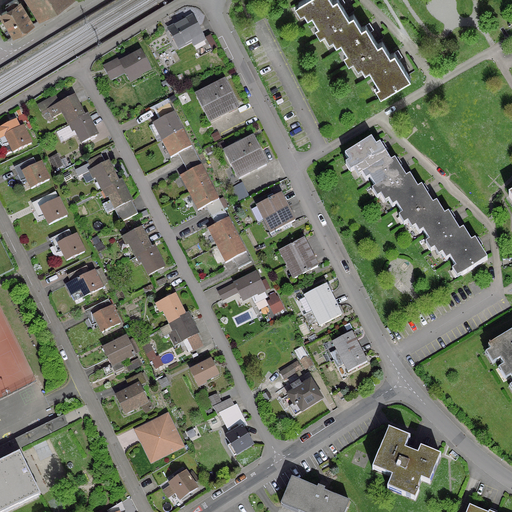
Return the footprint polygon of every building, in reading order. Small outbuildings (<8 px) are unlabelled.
[(7,9),(0,14),(13,35),(31,24),(15,0),(12,0),(4,5),(7,9)] [(37,19),(38,20),(39,20),(39,19),(50,12),(50,13),(69,0),(24,0),(25,1),(25,0),(31,9),(31,10),(32,10),(37,19)] [(332,0),(331,1),(331,0),(302,0),(297,3),(306,18),(311,15),(322,33),(326,31),(348,17),(336,0),(332,0)] [(352,15),(348,17),(326,31),(335,45),(339,42),(351,61),(355,58),(376,44),(364,25),(360,28),(352,15)] [(191,18),(167,30),(177,49),(200,37),(202,41),(203,40),(191,18)] [(381,42),(376,44),(355,58),(364,72),(368,69),(383,94),(409,78),(393,52),(389,55),(381,42)] [(140,54),(121,64),(119,60),(104,68),(107,75),(122,68),(128,80),(129,79),(128,79),(147,69),(147,70),(148,69),(140,54)] [(236,107),(223,82),(195,96),(207,121),(236,107)] [(85,116),(82,117),(72,97),(57,105),(53,98),(38,106),(41,112),(48,109),(52,117),(61,112),(68,125),(85,116)] [(160,142),(181,131),(168,104),(155,111),(158,118),(163,115),(164,118),(152,125),(155,124),(163,140),(160,141),(160,142)] [(71,124),(81,144),(95,136),(85,116),(68,125),(71,124)] [(8,145),(12,153),(30,145),(21,127),(13,132),(10,125),(0,129),(0,145),(1,148),(8,145)] [(189,148),(190,148),(181,131),(160,142),(161,142),(163,140),(171,156),(169,158),(178,154),(180,156),(179,157),(182,164),(195,157),(192,150),(190,151),(189,148)] [(235,177),(265,163),(252,138),(223,152),(235,177)] [(375,148),(370,140),(344,156),(352,169),(356,167),(382,151),(378,145),(375,148)] [(390,163),(382,151),(356,167),(364,181),(368,178),(379,196),(383,193),(405,179),(393,161),(390,163)] [(61,167),(55,155),(49,159),(54,170),(61,167)] [(188,169),(189,172),(179,177),(179,178),(182,176),(190,192),(188,194),(209,183),(200,166),(196,168),(194,166),(198,164),(195,157),(182,164),(186,170),(188,169)] [(17,175),(22,173),(30,189),(48,181),(39,164),(31,168),(28,161),(14,168),(17,174),(16,175),(17,175)] [(102,191),(119,182),(116,183),(106,163),(91,171),(87,164),(74,171),(77,177),(89,172),(89,173),(92,171),(102,191)] [(408,177),(405,179),(383,193),(391,207),(395,205),(406,222),(410,220),(431,206),(420,188),(416,190),(408,177)] [(128,203),(129,202),(119,182),(102,191),(105,190),(114,209),(120,223),(136,215),(132,207),(131,208),(128,203)] [(218,200),(209,183),(188,194),(191,193),(199,209),(196,210),(197,211),(209,205),(210,207),(206,210),(209,216),(223,209),(219,203),(218,203),(217,201),(218,200)] [(249,199),(242,186),(234,190),(240,203),(249,199)] [(66,217),(54,193),(32,204),(35,211),(34,211),(40,209),(48,226),(66,217)] [(287,208),(280,194),(255,207),(252,209),(258,222),(262,220),(287,208)] [(435,204),(431,206),(410,220),(418,234),(422,232),(433,249),(436,247),(458,233),(447,214),(443,217),(435,204)] [(268,234),(269,234),(294,222),(287,208),(262,220),(262,221),(265,219),(271,232),(268,234)] [(226,216),(223,209),(209,216),(213,223),(217,221),(219,223),(206,230),(207,231),(209,229),(218,245),(215,246),(215,247),(236,236),(227,219),(223,221),(222,218),(226,216)] [(122,239),(125,237),(135,257),(152,248),(149,249),(139,230),(122,238),(122,239)] [(462,230),(458,233),(436,247),(445,261),(448,258),(460,276),(486,260),(474,241),(470,243),(462,230)] [(66,240),(63,233),(50,240),(53,247),(52,247),(52,248),(57,245),(65,261),(83,253),(75,236),(66,240)] [(241,255),(245,253),(236,236),(215,247),(218,246),(226,262),(224,263),(224,264),(237,257),(238,260),(233,262),(237,269),(250,262),(246,255),(242,258),(241,255)] [(94,246),(99,243),(96,237),(91,240),(94,246)] [(285,266),(309,253),(303,240),(278,252),(278,253),(281,251),(287,264),(285,266)] [(162,268),(152,248),(135,257),(138,256),(148,275),(162,268)] [(294,278),(291,279),(292,280),(316,267),(309,253),(285,266),(288,265),(294,278)] [(70,283),(65,285),(70,295),(80,291),(83,298),(101,289),(93,272),(84,276),(81,269),(67,276),(70,283)] [(255,274),(233,285),(241,300),(262,290),(263,292),(264,292),(255,274)] [(305,314),(332,301),(325,286),(303,297),(306,296),(313,310),(305,314)] [(233,294),(230,287),(217,293),(221,300),(233,294)] [(280,308),(273,294),(269,296),(271,300),(268,301),(273,311),(280,308)] [(186,314),(183,316),(173,296),(156,305),(159,304),(169,323),(186,314)] [(87,319),(93,317),(101,333),(119,324),(107,301),(85,312),(88,318),(87,319)] [(318,326),(318,327),(340,316),(332,301),(305,314),(303,316),(308,325),(318,320),(320,325),(318,326)] [(196,335),(186,314),(169,323),(169,324),(172,322),(176,331),(169,335),(174,346),(182,342),(187,353),(192,350),(186,340),(196,335)] [(511,381),(511,330),(487,346),(496,362),(499,360),(511,381)] [(331,343),(339,358),(358,348),(350,333),(331,343)] [(133,356),(134,355),(125,338),(124,338),(103,349),(102,349),(110,365),(101,369),(104,376),(113,372),(122,368),(119,362),(133,355),(133,356)] [(305,357),(300,348),(294,352),(300,361),(299,361),(305,370),(311,366),(306,357),(305,357)] [(346,373),(366,363),(358,348),(339,358),(346,373)] [(138,361),(127,366),(129,371),(140,366),(138,361)] [(216,375),(209,361),(190,371),(197,387),(198,386),(197,384),(216,375)] [(283,380),(295,373),(290,366),(279,373),(283,380)] [(115,397),(123,414),(146,402),(138,386),(144,383),(140,375),(127,381),(131,389),(115,397)] [(161,389),(168,385),(165,378),(158,382),(161,389)] [(293,404),(289,407),(294,416),(320,399),(309,382),(301,387),(298,383),(291,387),(294,391),(287,395),(293,404)] [(220,404),(215,394),(207,398),(215,415),(219,414),(230,408),(226,400),(220,404)] [(227,446),(233,456),(252,445),(241,428),(245,426),(238,413),(236,414),(232,407),(235,406),(234,406),(230,408),(219,414),(223,421),(231,417),(236,426),(230,429),(233,433),(225,438),(229,445),(227,446)] [(169,417),(138,433),(153,464),(185,449),(169,417)] [(404,451),(409,439),(387,430),(387,431),(390,433),(385,446),(381,445),(371,470),(372,470),(373,467),(384,471),(382,474),(391,478),(386,490),(387,490),(389,485),(402,491),(400,495),(414,501),(418,491),(416,491),(420,481),(428,484),(429,483),(425,482),(428,475),(432,476),(436,465),(433,464),(435,459),(438,460),(439,457),(419,449),(416,456),(404,451)] [(42,451),(29,457),(40,479),(65,467),(58,454),(46,460),(42,451)] [(141,453),(148,465),(153,462),(146,451),(141,453)] [(0,511),(4,511),(39,496),(18,453),(9,457),(8,454),(2,457),(4,460),(0,462),(0,511)] [(174,479),(168,484),(179,500),(196,489),(184,472),(179,476),(177,473),(172,476),(174,479)] [(319,481),(316,489),(290,479),(279,505),(280,505),(281,503),(303,511),(344,511),(348,503),(323,492),(324,490),(323,489),(323,490),(318,488),(320,481),(319,481)]
